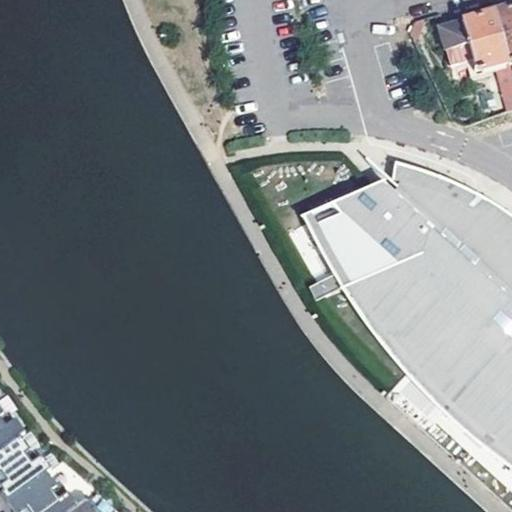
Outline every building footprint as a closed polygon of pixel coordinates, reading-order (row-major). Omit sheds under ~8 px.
[(511,11),(496,16),(511,67),(511,11)] [(492,69),(494,76),(505,112),(511,109),(511,70),(511,67),(496,16),(441,32),(451,68),(467,63),(474,61),(478,74),(492,69)] [(472,82),(494,76),(492,69),(478,74),(474,61),(467,63),(472,82)] [(474,211),(482,198),(472,192),(462,187),(451,182),(442,178),(433,175),(421,172),(410,169),(396,165),(396,182),(401,184),(414,188),(426,191),(445,198),(453,201),(462,205),(474,211)] [(511,216),(507,213),(496,206),(482,198),(474,211),(462,205),(453,201),(445,198),(426,191),(414,188),(401,184),(397,196),(389,198),(384,185),(374,189),(313,214),(326,241),(344,278),(355,300),(364,314),(384,343),(394,356),(404,367),(431,396),(447,409),(459,420),(478,435),(510,460),(508,463),(511,466),(511,216)] [(0,450),(20,436),(25,433),(15,419),(10,423),(0,408),(0,450)] [(25,433),(20,436),(37,461),(42,456),(52,470),(59,465),(49,452),(46,454),(28,430),(25,433)] [(16,476),(26,489),(47,474),(52,470),(42,456),(37,461),(20,436),(0,450),(0,488),(12,479),(16,476)] [(6,504),(11,511),(79,511),(81,510),(71,497),(67,500),(47,474),(26,489),(6,504)] [(12,479),(0,488),(0,496),(6,504),(26,489),(16,476),(12,479)]
